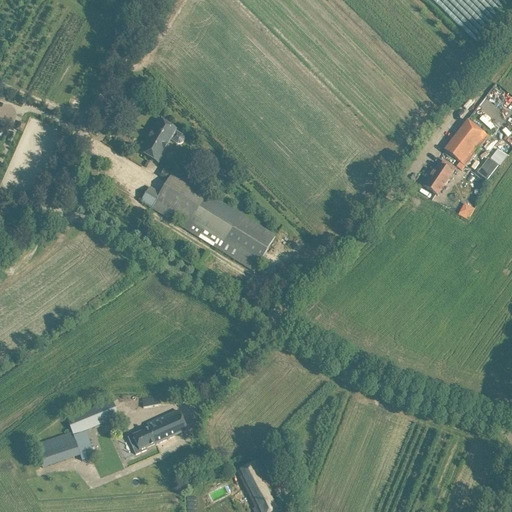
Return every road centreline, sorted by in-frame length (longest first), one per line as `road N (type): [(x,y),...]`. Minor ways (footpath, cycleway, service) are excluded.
road 1 (unclassified): [(511,431),(398,392),(118,233),(53,211)]
road 2 (track): [(193,413),(265,344),(268,325),(430,145)]
road 3 (unclassified): [(53,211),(76,140),(164,0)]
